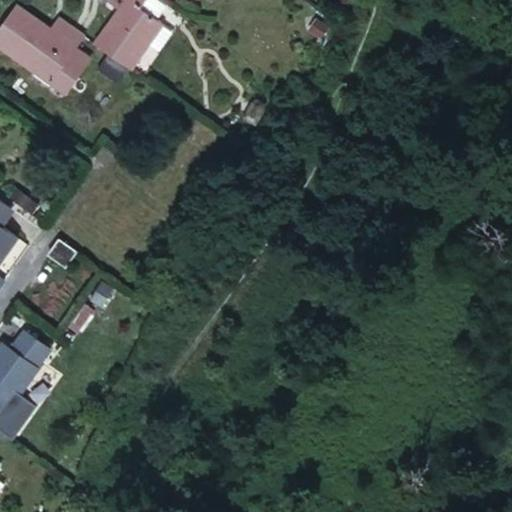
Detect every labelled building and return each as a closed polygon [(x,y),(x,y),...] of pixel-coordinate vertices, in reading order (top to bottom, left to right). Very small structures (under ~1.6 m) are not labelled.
[(127,11),(103,45),(135,67),(168,20),(149,7),(153,0),(114,0),(114,2),(127,11)] [(20,3),(0,30),(0,40),(58,81),(90,35),(61,16),(54,27),(20,3)] [(0,286),(9,274),(0,267),(0,257),(20,229),(0,214),(0,286)] [(62,233),(50,251),(68,264),(80,247),(62,233)] [(107,301),(118,285),(110,279),(99,296),(107,301)] [(54,343),(27,325),(15,343),(42,361),(54,343)] [(0,421),(1,420),(19,394),(42,361),(15,343),(10,339),(0,352),(0,421)] [(19,394),(1,420),(8,425),(26,399),(19,394)] [(0,490),(10,476),(0,469),(0,490)]
